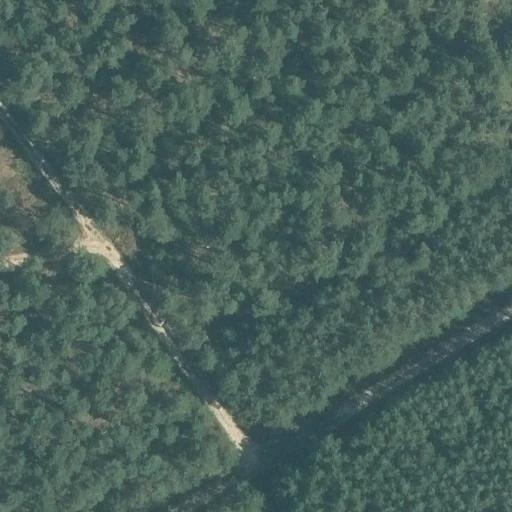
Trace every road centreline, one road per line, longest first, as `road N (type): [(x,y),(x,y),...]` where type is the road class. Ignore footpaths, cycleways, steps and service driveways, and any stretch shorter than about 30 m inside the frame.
road 1 (track): [(0,120),(255,465)]
road 2 (track): [(179,511),(511,310)]
